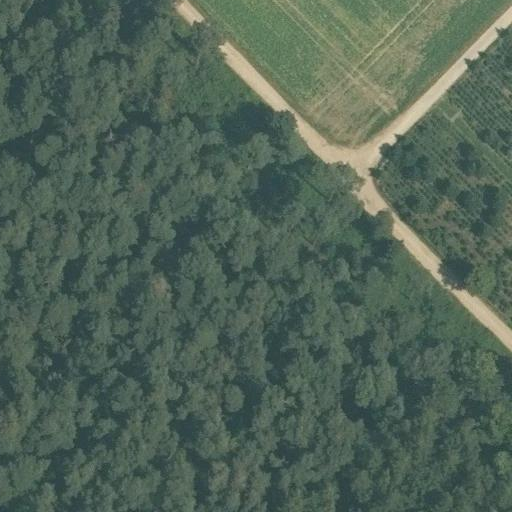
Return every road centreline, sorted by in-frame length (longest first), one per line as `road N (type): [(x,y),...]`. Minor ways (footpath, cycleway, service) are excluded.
road 1 (track): [(367,186),(182,0)]
road 2 (track): [(511,37),(367,186)]
road 3 (track): [(511,335),(367,186)]
road 4 (track): [(133,511),(0,375)]
